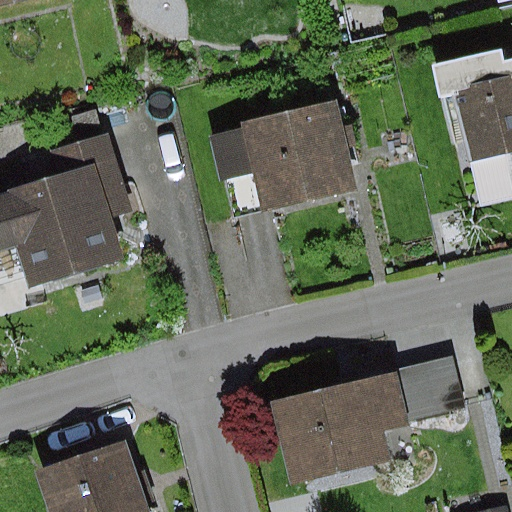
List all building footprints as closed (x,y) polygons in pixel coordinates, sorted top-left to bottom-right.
[(0,0),(0,8),(32,0),(0,0)] [(511,50),(460,63),(468,94),(483,90),(500,159),(511,155),(511,50)] [(264,128),(231,137),(252,212),(284,204),(286,213),(382,187),(357,95),(262,121),(264,128)] [(78,176),(0,202),(0,243),(3,253),(35,242),(50,286),(148,253),(134,214),(154,208),(128,134),(70,154),(78,176)] [(463,360),(287,398),(307,493),(414,470),(404,424),(475,407),(463,360)] [(160,511),(143,452),(49,478),(58,511),(160,511)]
